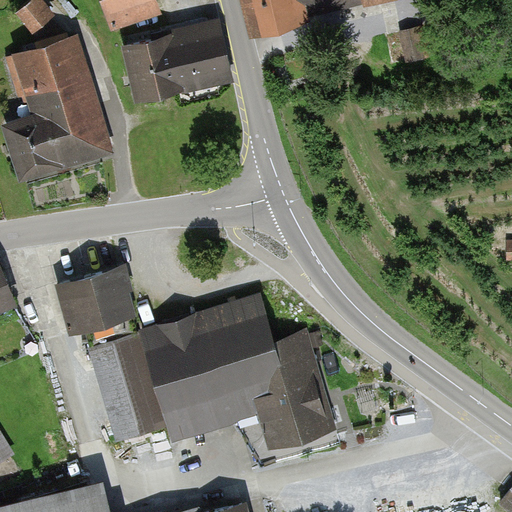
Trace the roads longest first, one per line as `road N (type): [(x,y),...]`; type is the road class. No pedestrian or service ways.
road 1 (tertiary): [(511,426),(343,293),(283,194)]
road 2 (residential): [(283,194),(0,237)]
road 3 (tertiary): [(283,194),(230,0)]
